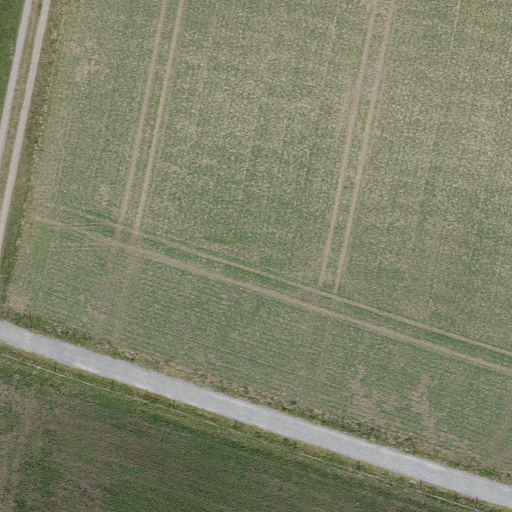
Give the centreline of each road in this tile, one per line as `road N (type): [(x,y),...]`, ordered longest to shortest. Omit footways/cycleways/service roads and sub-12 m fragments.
road 1 (track): [(511,493),(0,328)]
road 2 (track): [(37,0),(0,191)]
